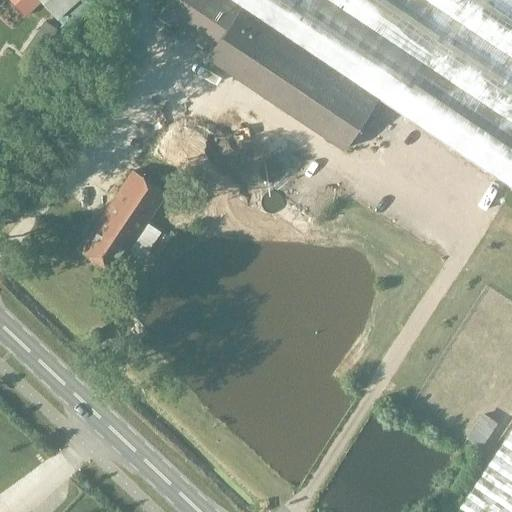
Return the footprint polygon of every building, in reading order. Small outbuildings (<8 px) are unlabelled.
[(38,0),(55,19),(75,0),(38,0)] [(344,150),(377,100),(378,99),(229,0),(165,0),(155,16),(210,52),(206,58),(344,150)] [(511,0),(229,0),(378,99),(377,100),(511,190),(511,0)] [(173,70),(188,52),(177,43),(163,62),(173,70)] [(263,164),(265,179),(278,177),(276,162),(263,164)] [(317,184),(336,193),(342,179),(323,170),(317,184)] [(79,250),(112,272),(165,194),(131,171),(79,250)] [(13,206),(25,187),(13,179),(1,198),(13,206)] [(511,511),(511,426),(457,508),(463,511),(511,511)]
